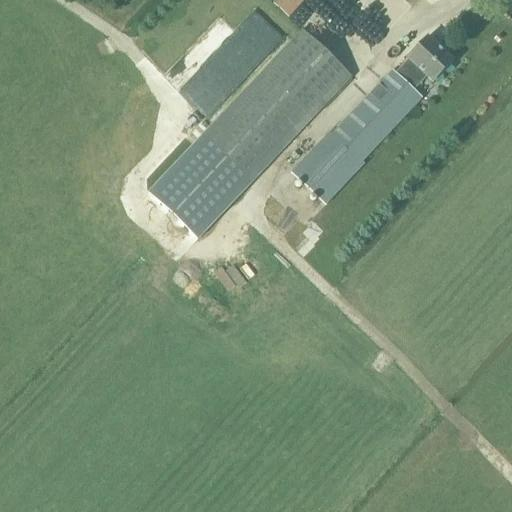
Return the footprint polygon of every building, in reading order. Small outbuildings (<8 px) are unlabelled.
[(278,0),(273,6),(287,18),(303,0),(278,0)] [(348,0),(366,0),(388,24),(407,7),(401,0),(340,0),(344,4),(348,0)] [(242,27),(266,49),(280,34),(256,12),(242,27)] [(301,32),(148,194),(197,240),(229,206),(350,79),(301,32)] [(433,84),(453,63),(426,38),(407,58),(408,60),(395,75),(391,71),(331,137),(329,135),(292,175),(325,206),(362,166),(360,164),(420,98),(413,92),(426,78),(433,84)]
